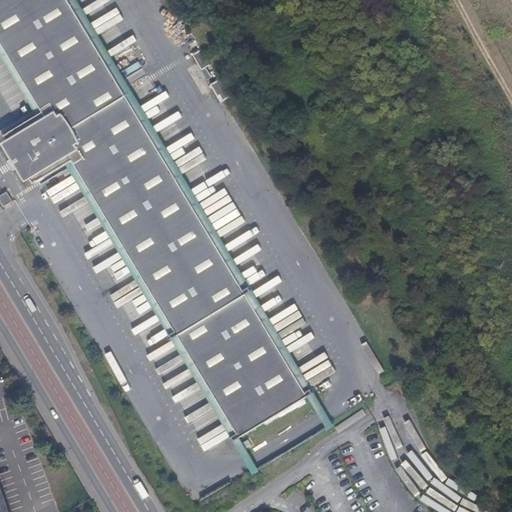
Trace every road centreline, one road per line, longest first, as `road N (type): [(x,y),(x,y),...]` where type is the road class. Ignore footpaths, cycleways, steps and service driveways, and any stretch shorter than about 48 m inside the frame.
road 1 (secondary): [(150,511),(0,259)]
road 2 (secondary): [(0,329),(110,511)]
road 3 (unknown): [(338,511),(305,474),(354,434),(367,438),(406,511)]
